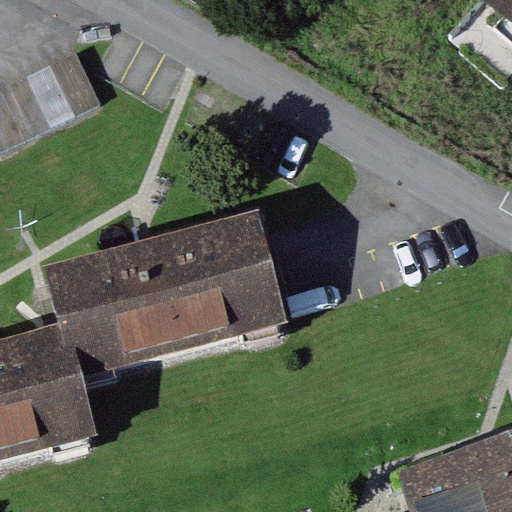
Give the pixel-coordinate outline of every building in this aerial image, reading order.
[(511,0),(475,0),(475,1),(511,34),(511,0)] [(0,151),(2,155),(99,108),(75,60),(25,85),(0,97),(0,151)] [(59,336),(60,337),(72,383),(280,330),(254,227),(151,253),(47,280),(59,336)] [(0,467),(88,444),(72,383),(60,337),(0,352),(0,467)] [(511,511),(511,466),(407,497),(411,511),(511,511)]
